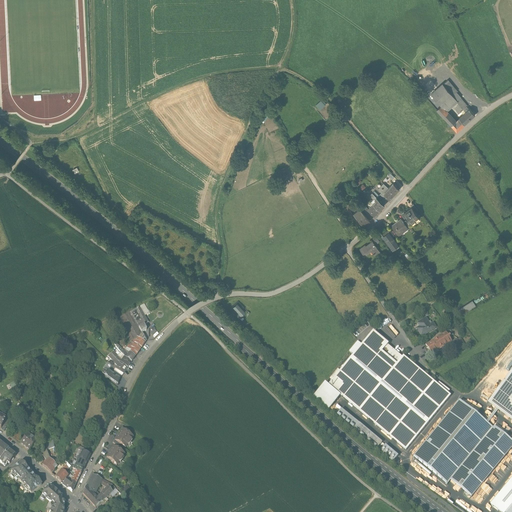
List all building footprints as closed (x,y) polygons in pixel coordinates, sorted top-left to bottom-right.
[(443,85),(453,96),(456,93),(457,92),(447,81),(443,85)] [(462,128),(456,122),(446,111),(457,102),(458,101),(453,96),(443,85),(443,84),(431,95),(441,106),(436,110),(457,132),(462,128)] [(464,110),(467,107),(468,106),(456,93),(453,96),(458,101),(457,102),(464,110)] [(464,115),(464,114),(469,121),(475,115),(467,107),(464,110),(461,112),(464,115)] [(469,121),(464,114),(464,115),(456,122),(462,128),(469,121)] [(382,192),(384,194),(389,189),(383,184),(378,189),(382,192)] [(393,184),(389,189),(395,194),(399,189),(393,184)] [(395,194),(389,189),(384,194),(387,197),(390,200),(395,194)] [(373,204),(379,210),(380,211),(385,206),(377,198),(375,200),(376,201),(373,204)] [(379,210),(373,204),(368,209),(368,210),(370,212),(374,216),(379,210)] [(411,207),(412,208),(404,214),(404,213),(407,218),(412,224),(417,220),(416,219),(419,217),(419,218),(420,218),(415,212),(412,207),(411,207)] [(360,211),(360,209),(354,214),(363,226),(369,221),(365,216),(360,211)] [(400,219),(401,220),(397,222),(391,227),(399,237),(408,229),(403,222),(401,219),(400,219)] [(391,237),(389,233),(384,237),(383,237),(385,239),(393,250),(398,246),(391,237)] [(376,247),(372,242),(366,247),(365,246),(360,250),(365,256),(371,251),(373,254),(372,255),(373,255),(375,254),(376,255),(380,253),(376,247)] [(455,313),(458,318),(477,308),(472,301),(455,313)] [(144,304),(138,308),(121,317),(132,341),(131,342),(141,349),(146,341),(142,333),(147,330),(144,325),(148,322),(145,315),(149,313),(144,304)] [(233,308),(241,316),(245,312),(237,304),(233,308)] [(446,327),(458,318),(455,313),(454,312),(442,321),(446,327)] [(430,326),(426,319),(418,324),(421,328),(417,330),(421,337),(435,328),(433,324),(430,326)] [(389,345),(373,332),(328,386),(406,450),(451,396),(403,357),(403,358),(388,345),(389,345)] [(450,341),(446,333),(427,346),(428,348),(431,352),(431,353),(450,341)] [(460,338),(457,340),(462,348),(466,346),(460,338)] [(457,339),(453,342),(458,351),(462,348),(457,340),(457,339)] [(141,349),(131,342),(126,347),(130,351),(130,352),(135,356),(141,349)] [(130,351),(126,347),(124,350),(123,350),(121,352),(123,355),(126,358),(126,357),(132,361),(135,356),(130,352),(130,351)] [(131,363),(124,358),(122,360),(118,356),(115,358),(121,364),(127,368),(131,363)] [(127,368),(121,364),(115,358),(113,360),(118,366),(116,368),(118,370),(123,373),(127,368)] [(120,378),(107,369),(104,374),(108,376),(107,376),(118,384),(120,378)] [(511,374),(492,402),(511,416),(511,374)] [(461,403),(458,403),(414,457),(447,484),(451,480),(471,497),(511,448),(511,441),(494,427),(493,429),(480,418),(483,415),(479,412),(476,415),(461,403)] [(382,443),(360,424),(354,430),(377,449),(382,443)] [(122,430),(119,434),(119,433),(117,436),(118,436),(115,440),(119,443),(125,447),(127,445),(129,446),(132,441),(131,440),(132,437),(126,432),(122,430)] [(28,433),(20,443),(29,450),(37,441),(33,437),(35,435),(30,431),(28,434),(28,433)] [(53,440),(43,445),(46,450),(54,447),(53,440)] [(9,449),(0,441),(0,457),(1,458),(9,449)] [(384,446),(380,451),(391,460),(395,455),(384,446)] [(114,447),(111,451),(110,451),(109,453),(106,457),(111,461),(117,465),(119,462),(120,463),(124,458),(122,457),(124,454),(118,450),(114,447)] [(1,458),(0,459),(0,461),(4,464),(6,461),(9,463),(16,455),(9,449),(1,458)] [(86,453),(82,451),(80,455),(79,455),(77,458),(86,463),(90,455),(86,453)] [(50,459),(47,453),(43,456),(45,458),(40,463),(51,473),(53,471),(54,468),(52,466),(55,464),(49,459),(50,459)] [(86,463),(77,458),(76,461),(77,462),(74,466),(82,470),(86,463)] [(21,461),(11,470),(12,472),(12,473),(19,481),(19,480),(21,482),(31,473),(27,468),(21,461)] [(63,468),(55,477),(61,483),(68,475),(65,472),(68,469),(65,466),(63,468)] [(82,470),(74,466),(73,470),(76,472),(75,474),(72,480),(72,481),(76,483),(82,470)] [(31,473),(21,482),(22,484),(29,492),(31,493),(41,484),(35,477),(35,478),(31,473)] [(112,485),(92,475),(87,484),(97,490),(100,484),(108,488),(112,485)] [(72,480),(68,477),(62,484),(72,491),(76,483),(72,481),(72,480)] [(511,511),(511,480),(491,505),(500,511),(511,511)] [(97,490),(87,484),(83,493),(95,507),(116,488),(112,485),(108,488),(100,495),(96,492),(97,490)] [(62,497),(50,486),(47,489),(47,488),(42,494),(47,498),(46,498),(50,502),(50,501),(54,505),(53,507),(51,511),(50,511),(63,511),(64,509),(61,507),(62,505),(64,504),(64,503),(64,502),(63,501),(61,501),(59,499),(62,497)] [(126,487),(121,492),(124,495),(123,497),(128,501),(134,495),(126,487)]
